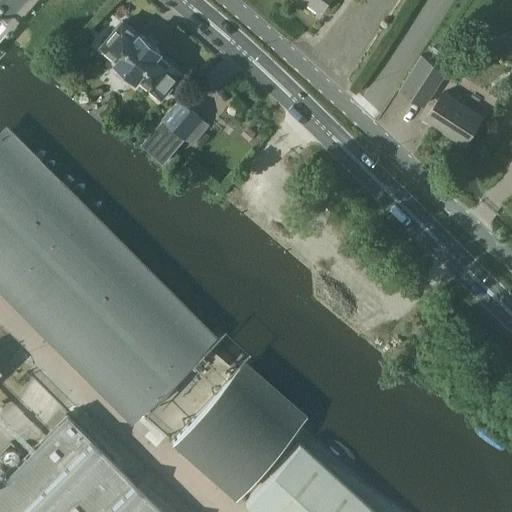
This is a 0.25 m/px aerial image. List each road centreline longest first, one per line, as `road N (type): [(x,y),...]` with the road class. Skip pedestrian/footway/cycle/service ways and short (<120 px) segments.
road 1 (secondary): [(170,0),(511,322)]
road 2 (secondary): [(511,303),(192,0)]
road 3 (unclassified): [(511,257),(223,0)]
road 4 (residential): [(214,511),(0,309)]
